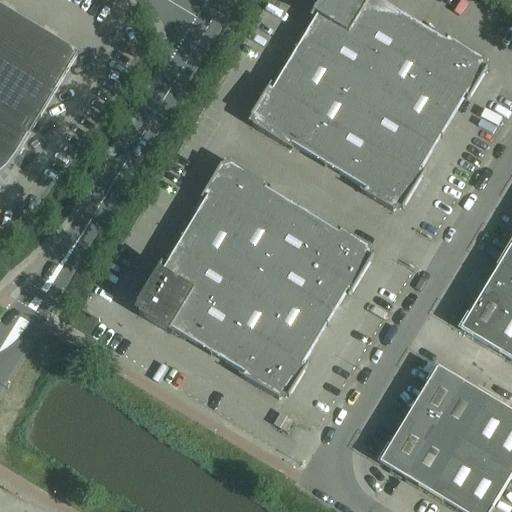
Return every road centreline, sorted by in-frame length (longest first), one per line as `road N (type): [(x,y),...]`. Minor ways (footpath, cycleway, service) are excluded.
road 1 (tertiary): [(0,357),(208,24)]
road 2 (unclassified): [(324,480),(511,152)]
